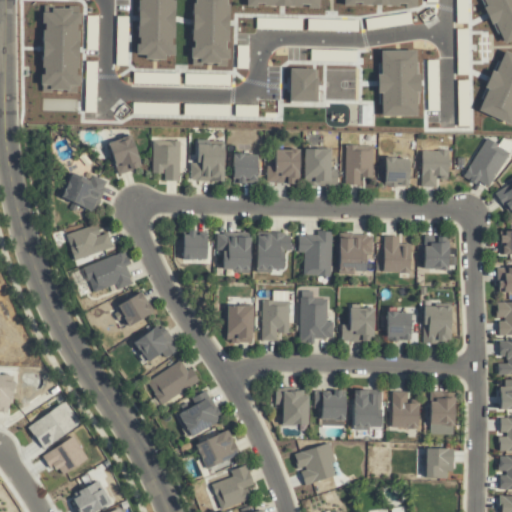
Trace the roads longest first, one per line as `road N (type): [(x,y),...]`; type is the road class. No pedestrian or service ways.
road 1 (residential): [(0,86),(8,179),(37,284),(165,511)]
road 2 (residential): [(266,511),(225,412),(133,265),(116,202)]
road 3 (residential): [(116,202),(444,207)]
road 4 (residential): [(444,207),(449,511)]
road 5 (residential): [(206,377),(287,360),(448,364)]
